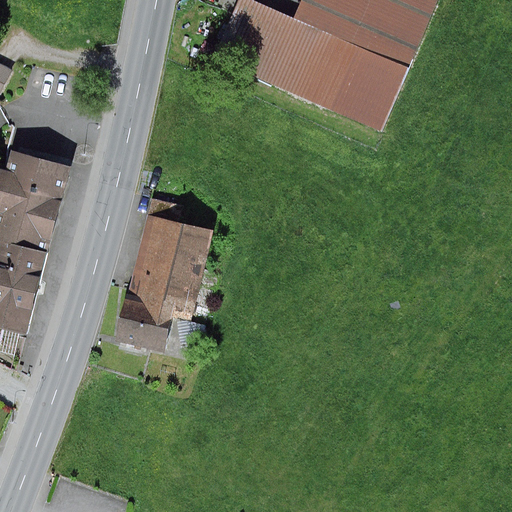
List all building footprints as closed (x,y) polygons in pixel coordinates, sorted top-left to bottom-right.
[(294,20),(246,0),(242,0),(216,60),(380,130),(407,68),(294,20)] [(435,0),(302,0),(294,20),(407,68),(435,0)] [(0,93),(10,76),(0,69),(0,93)] [(0,242),(48,254),(70,167),(10,151),(5,170),(0,168),(0,242)] [(187,204),(152,196),(118,340),(166,351),(173,318),(192,322),(213,231),(183,224),(187,204)] [(48,254),(0,242),(0,327),(27,334),(48,254)]
